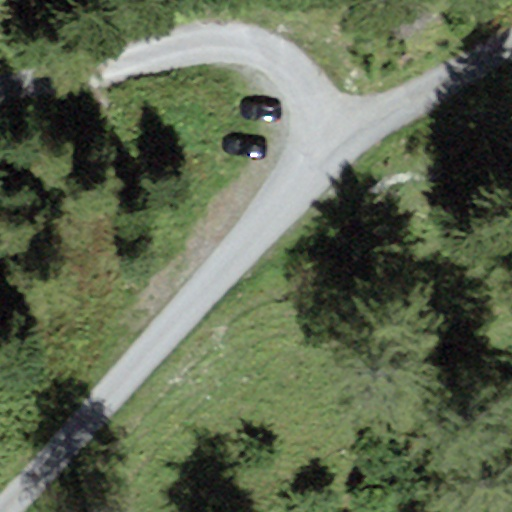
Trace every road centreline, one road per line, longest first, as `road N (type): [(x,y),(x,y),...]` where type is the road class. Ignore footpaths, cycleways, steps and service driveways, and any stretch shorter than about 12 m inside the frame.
road 1 (unclassified): [(1,511),(145,315),(343,134)]
road 2 (track): [(343,134),(273,63),(200,38),(0,87)]
road 3 (track): [(343,134),(511,45)]
